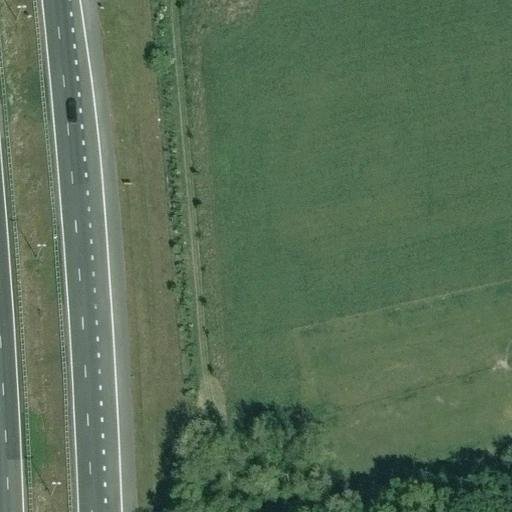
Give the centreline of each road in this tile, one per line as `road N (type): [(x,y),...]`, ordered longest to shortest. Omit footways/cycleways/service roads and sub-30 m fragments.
road 1 (motorway): [(91,511),(53,0)]
road 2 (motorway): [(0,356),(7,511)]
